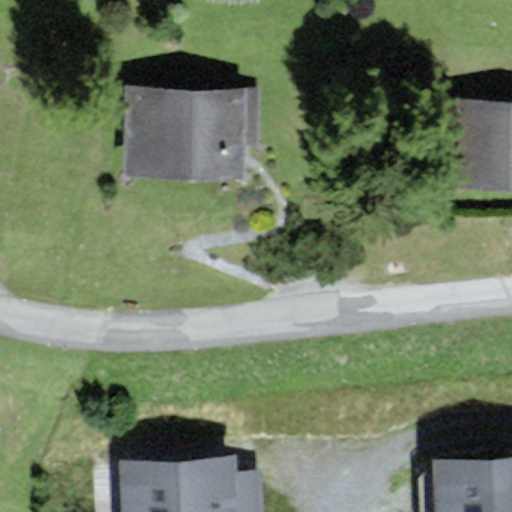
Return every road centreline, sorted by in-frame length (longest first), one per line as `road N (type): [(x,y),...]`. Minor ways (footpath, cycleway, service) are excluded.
road 1 (residential): [(0,314),(71,327),(172,329),(511,294)]
road 2 (residential): [(511,426),(430,434),(337,511)]
